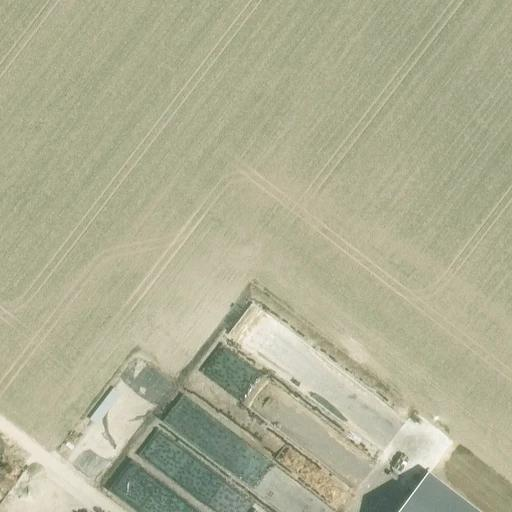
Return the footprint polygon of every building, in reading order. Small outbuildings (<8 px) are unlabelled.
[(207,363),(224,376),(230,369),(265,396),(280,376),(228,335),(207,363)] [(99,345),(74,369),(83,378),(108,354),(99,345)] [(258,436),(188,384),(172,405),(243,457),(258,436)] [(14,470),(28,480),(39,464),(26,454),(14,470)] [(501,511),(437,464),(416,491),(399,511),(501,511)] [(313,491),(334,506),(339,500),(318,484),(313,491)]
